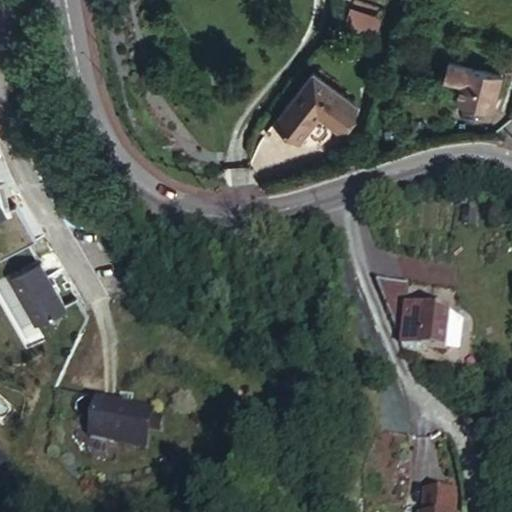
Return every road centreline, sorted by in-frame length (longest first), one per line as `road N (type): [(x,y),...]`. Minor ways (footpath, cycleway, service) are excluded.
road 1 (tertiary): [(356,193),(229,234),(136,204),(88,111),(64,0)]
road 2 (residential): [(356,193),(358,256),(375,314),(402,369),(461,432),(475,511)]
road 3 (unknown): [(229,234),(229,163),(244,110),(297,50),(322,0)]
road 4 (residential): [(0,144),(80,286)]
road 5 (tertiary): [(511,174),(431,170),(356,193)]
